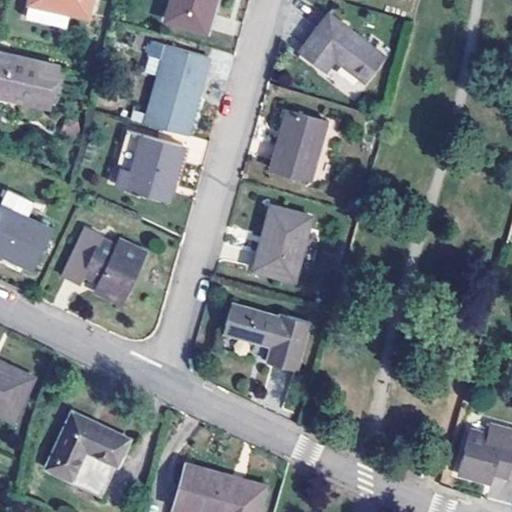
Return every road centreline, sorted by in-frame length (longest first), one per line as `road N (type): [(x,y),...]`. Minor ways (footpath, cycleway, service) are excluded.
road 1 (residential): [(271,0),(158,383)]
road 2 (residential): [(158,383),(449,511)]
road 3 (residential): [(0,308),(158,383)]
